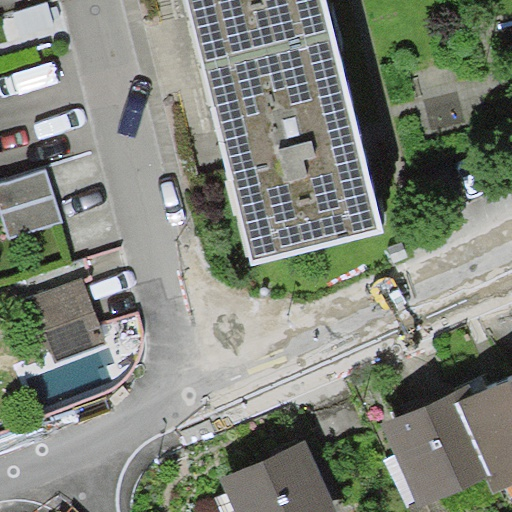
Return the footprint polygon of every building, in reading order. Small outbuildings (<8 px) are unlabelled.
[(186,0),(201,58),(329,26),(322,0),(186,0)] [(205,62),(252,253),(380,222),(333,31),(205,62)] [(511,374),(452,401),(481,463),(503,483),(511,479),(511,374)] [(443,382),(376,410),(411,495),(481,463),(452,401),(443,382)] [(327,511),(294,436),(212,472),(229,511),(327,511)]
